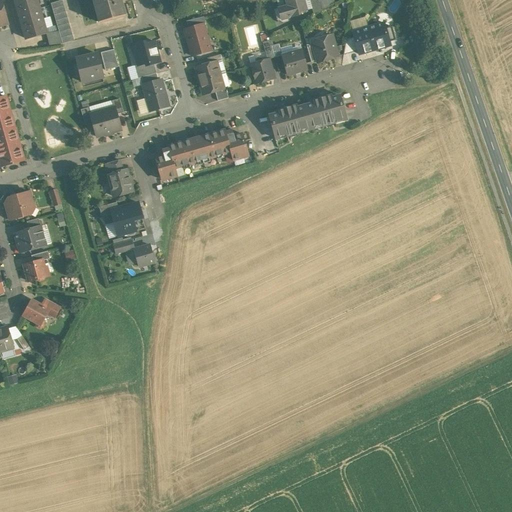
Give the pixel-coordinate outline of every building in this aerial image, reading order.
[(14,0),(19,16),(39,11),(36,0),(14,0)] [(50,4),(58,32),(62,44),(73,40),(61,0),(50,4)] [(120,0),(95,0),(101,22),(125,15),(120,0)] [(242,8),(239,0),(233,0),(236,9),(242,8)] [(284,0),(286,6),(278,9),(281,21),(290,18),(289,17),(298,14),(297,13),(306,10),(303,0),(284,0)] [(309,0),(312,10),(318,8),(315,0),(309,0)] [(315,0),(318,8),(323,7),(321,0),(315,0)] [(39,11),(19,16),(26,39),(46,33),(39,11)] [(203,17),(186,22),(188,29),(203,25),(205,24),(203,17)] [(383,23),(368,28),(374,51),(390,46),(389,43),(385,29),(383,23)] [(188,29),(184,30),(192,57),(210,51),(203,25),(188,29)] [(392,27),(385,29),(389,43),(396,41),(392,27)] [(368,28),(352,32),(354,38),(358,51),(359,55),(374,51),(368,28)] [(58,32),(46,33),(49,46),(62,44),(58,32)] [(331,36),(321,39),(321,42),(312,44),(317,61),(318,63),(329,60),(328,58),(337,56),(331,36)] [(354,38),(346,40),(343,56),(358,51),(354,38)] [(269,41),(262,43),(267,60),(268,60),(274,58),(271,47),(269,41)] [(154,42),(145,45),(144,43),(132,46),(132,47),(135,47),(137,53),(135,57),(137,65),(137,66),(148,63),(148,66),(153,64),(160,62),(154,42)] [(312,44),(306,46),(311,63),(317,61),(312,44)] [(278,45),(271,47),(274,58),(278,71),(285,69),(282,56),(278,45)] [(113,50),(101,53),(105,71),(118,67),(113,50)] [(282,56),(285,69),(287,76),(307,70),(301,50),(282,56)] [(97,54),(76,59),(82,83),(103,78),(97,54)] [(220,55),(207,59),(209,64),(222,61),(220,55)] [(262,61),(262,60),(260,59),(257,60),(255,62),(256,63),(250,65),(255,84),(274,79),(268,60),(267,60),(262,61)] [(209,64),(195,68),(199,82),(220,76),(225,74),(222,61),(209,64)] [(148,63),(137,66),(137,65),(135,66),(138,79),(140,78),(156,74),(153,64),(148,66),(148,63)] [(156,74),(140,78),(142,85),(158,81),(156,74)] [(220,76),(199,82),(203,95),(215,92),(224,89),(220,76)] [(158,81),(142,85),(150,112),(169,107),(161,80),(158,81)] [(224,89),(215,92),(217,101),(228,98),(225,89),(224,89)] [(331,96),(311,102),(312,104),(304,106),(311,130),(312,129),(311,127),(320,124),(321,127),(335,123),(334,120),(344,117),(345,120),(346,120),(339,96),(331,99),(331,96)] [(6,97),(0,98),(0,132),(15,129),(6,97)] [(119,99),(112,101),(113,108),(114,108),(116,115),(123,113),(119,99)] [(296,106),(276,112),(277,114),(269,116),(276,139),(277,139),(276,136),(285,134),(286,137),(301,132),(300,130),(309,127),(310,130),(311,130),(304,106),(297,108),(296,106)] [(89,108),(81,110),(85,126),(93,124),(90,115),(91,114),(89,108)] [(91,114),(90,115),(93,124),(97,138),(121,131),(116,115),(114,108),(113,108),(91,114)] [(15,129),(0,132),(0,165),(0,167),(24,160),(15,129)] [(231,129),(210,135),(217,157),(230,154),(232,162),(248,157),(242,136),(234,138),(231,129)] [(217,157),(210,135),(181,143),(187,165),(217,157)] [(175,170),(187,165),(181,143),(161,148),(163,159),(156,161),(162,181),(177,177),(175,170)] [(119,160),(105,164),(108,175),(122,171),(119,160)] [(108,175),(107,175),(108,177),(106,179),(108,184),(110,185),(114,197),(133,192),(131,185),(132,183),(131,178),(128,177),(126,170),(122,171),(108,175)] [(57,190),(50,192),(54,206),(61,204),(57,190)] [(29,192),(9,198),(5,205),(9,221),(17,219),(18,219),(23,218),(24,217),(29,215),(34,207),(29,192)] [(99,208),(101,217),(112,214),(111,211),(118,209),(116,203),(99,208)] [(118,209),(111,211),(112,214),(118,237),(127,234),(130,236),(133,235),(135,232),(145,229),(142,218),(137,203),(118,209)] [(38,219),(26,222),(29,230),(40,227),(38,219)] [(29,230),(14,234),(20,253),(46,246),(40,227),(29,230)] [(53,242),(49,233),(44,235),(48,245),(53,242)] [(114,245),(116,255),(134,250),(131,240),(123,243),(114,245)] [(149,246),(134,250),(139,267),(154,263),(149,246)] [(47,252),(31,256),(33,263),(42,260),(42,261),(49,259),(47,252)] [(33,263),(24,265),(28,282),(36,280),(39,281),(43,280),(44,277),(47,277),(42,261),(42,260),(33,263)] [(41,306),(31,300),(23,316),(36,323),(37,327),(40,329),(43,328),(44,325),(43,321),(47,313),(49,310),(41,306)] [(59,308),(45,300),(41,306),(49,310),(47,313),(54,317),(59,308)] [(7,327),(0,329),(0,352),(13,348),(7,327)] [(29,347),(21,336),(16,339),(24,350),(29,347)]
